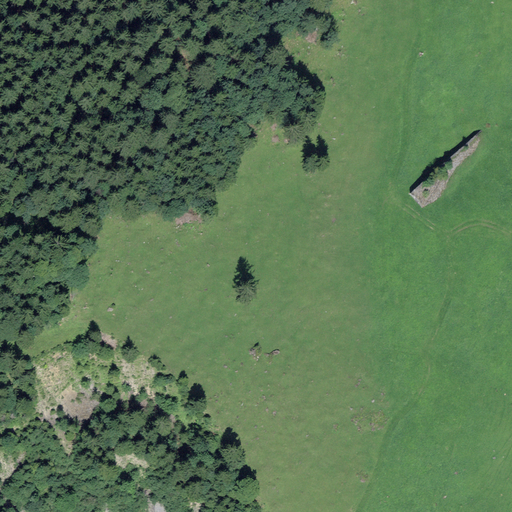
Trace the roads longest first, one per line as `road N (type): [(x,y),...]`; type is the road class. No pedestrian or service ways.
road 1 (track): [(435,225),(453,269),(424,391),(392,424),(359,511)]
road 2 (track): [(511,234),(481,224),(439,227),(394,190),(418,32)]
